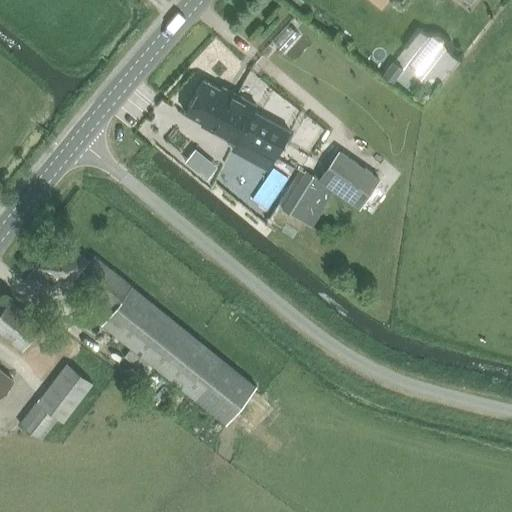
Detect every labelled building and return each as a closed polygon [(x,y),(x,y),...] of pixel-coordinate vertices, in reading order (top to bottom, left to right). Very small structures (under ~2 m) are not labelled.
[(429,65),(449,38),(440,31),(419,57),(429,65)] [(403,70),(393,62),(383,75),(393,83),(403,70)] [(203,79),(184,112),(201,122),(200,125),(233,144),(255,106),(222,87),(220,89),(203,79)] [(253,111),(238,137),(275,157),(290,131),(253,111)] [(308,168),(282,210),(312,228),(335,190),(359,208),(380,178),(339,150),(321,176),(308,168)] [(73,279),(111,310),(101,323),(226,423),(256,385),(132,285),(95,255),(90,261),(59,236),(26,277),(47,294),(54,285),(63,292),(73,279)] [(0,312),(0,331),(22,349),(42,325),(10,300),(0,312)] [(124,356),(146,374),(152,366),(130,349),(124,356)] [(37,402),(63,422),(93,383),(67,363),(37,402)] [(0,395),(11,381),(0,372),(0,395)] [(56,419),(36,403),(18,425),(38,441),(56,419)]
